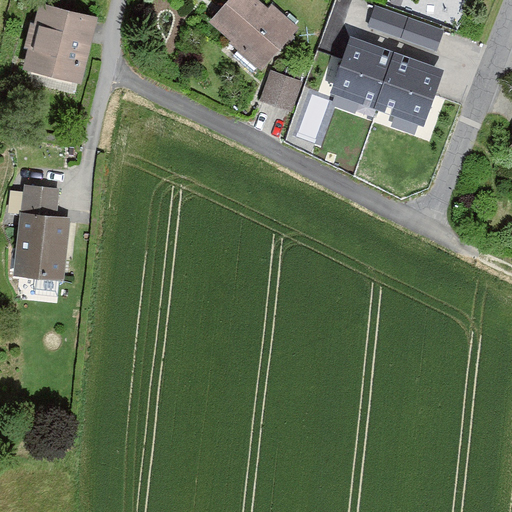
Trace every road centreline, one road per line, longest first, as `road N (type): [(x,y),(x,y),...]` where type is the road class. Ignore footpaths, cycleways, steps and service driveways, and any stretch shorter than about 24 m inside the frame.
road 1 (residential): [(427,229),(108,67),(123,0)]
road 2 (residential): [(427,229),(511,14)]
